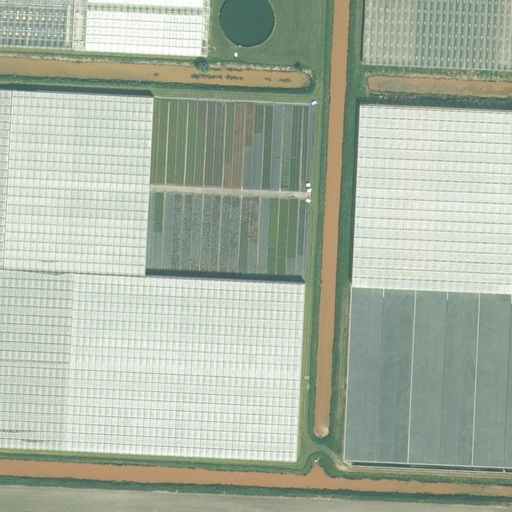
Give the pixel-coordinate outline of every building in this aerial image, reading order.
[(0,0),(0,44),(207,55),(210,0),(0,0)] [(511,0),(364,0),(362,63),(433,67),(511,70),(511,0)] [(0,267),(145,274),(154,96),(0,88),(0,267)] [(511,110),(360,104),(352,284),(511,291),(511,110)] [(145,274),(0,267),(0,445),(296,459),(305,282),(145,274)]
